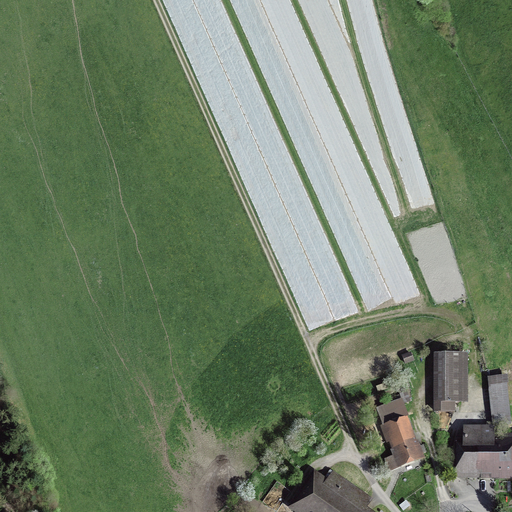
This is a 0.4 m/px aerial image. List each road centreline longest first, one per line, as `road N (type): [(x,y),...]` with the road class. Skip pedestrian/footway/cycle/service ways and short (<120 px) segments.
road 1 (track): [(312,351),(154,0)]
road 2 (track): [(474,344),(468,328),(444,315),(414,314),(319,339),(312,351),(353,455)]
road 3 (track): [(453,511),(418,400),(441,342),(464,340),(474,344),(478,414)]
